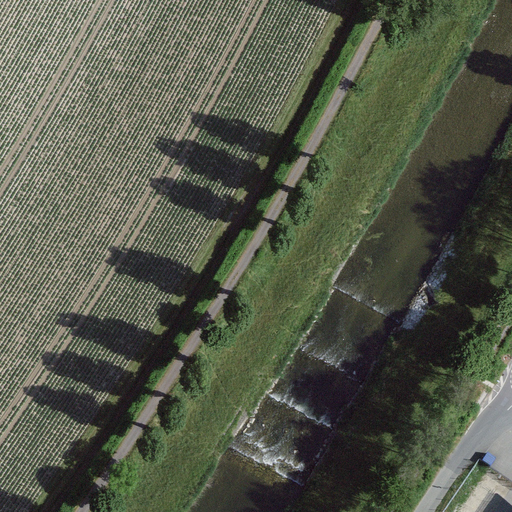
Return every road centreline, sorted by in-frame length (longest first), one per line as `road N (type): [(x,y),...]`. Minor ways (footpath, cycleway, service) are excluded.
road 1 (track): [(387,0),(265,227),(73,511)]
road 2 (track): [(384,511),(511,312)]
road 3 (unclassified): [(511,390),(427,511)]
